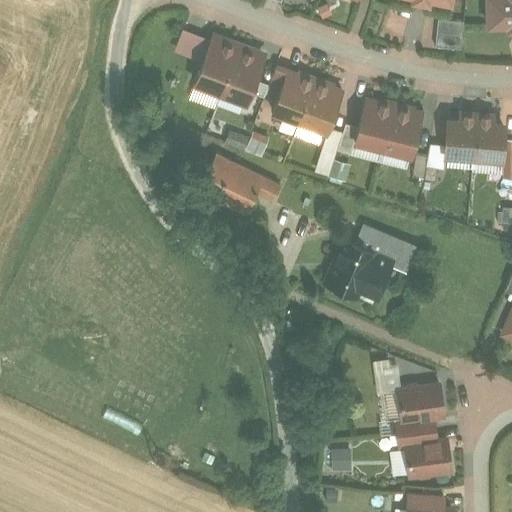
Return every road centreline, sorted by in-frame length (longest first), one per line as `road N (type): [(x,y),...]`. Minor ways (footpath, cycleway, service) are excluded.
road 1 (residential): [(130,0),(117,40),(125,96),(252,309),(274,379),(288,511)]
road 2 (residential): [(197,0),(388,64),(478,83),(511,81)]
